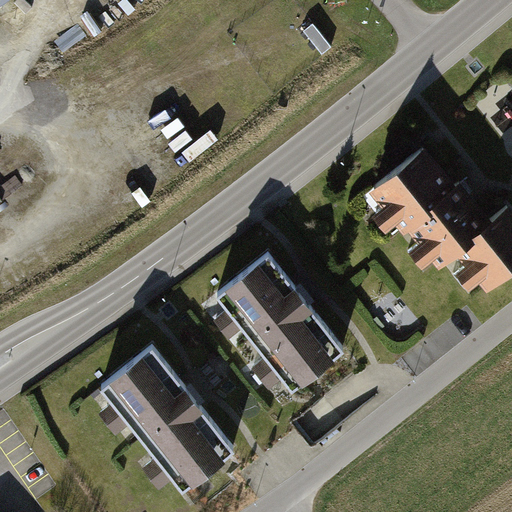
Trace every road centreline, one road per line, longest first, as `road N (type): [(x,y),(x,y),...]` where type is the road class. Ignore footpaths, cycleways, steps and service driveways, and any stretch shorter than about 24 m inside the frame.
road 1 (tertiary): [(498,0),(159,262),(0,365)]
road 2 (residential): [(511,322),(293,496)]
